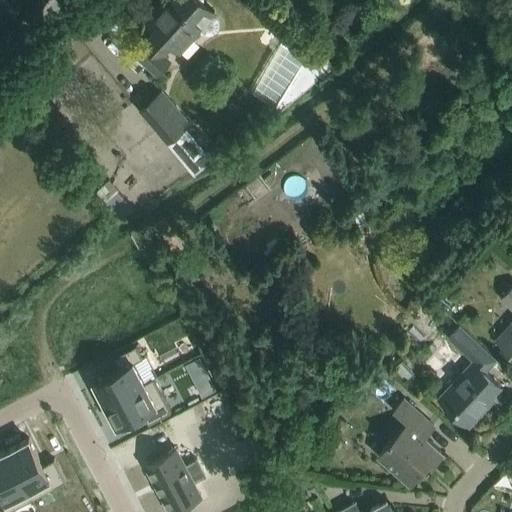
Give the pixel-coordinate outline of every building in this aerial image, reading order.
[(145,38),(134,51),(149,64),(157,71),(168,59),(162,53),(171,43),(179,50),(199,27),(202,30),(205,33),(209,34),(213,33),(216,30),(219,26),(219,23),(218,19),(217,16),(213,13),(214,12),(200,0),(170,0),(149,23),(157,31),(148,41),(145,38)] [(293,22),(251,90),(277,109),(334,62),(293,22)] [(158,93),(140,109),(153,124),(167,141),(167,140),(191,121),(164,89),(158,93)] [(353,214),(356,228),(373,225),(370,211),(353,214)] [(437,273),(422,288),(432,298),(447,283),(437,273)] [(185,275),(171,283),(176,293),(191,284),(185,275)] [(511,284),(501,297),(511,306),(511,321),(496,338),(511,352),(511,284)] [(496,357),(481,343),(459,323),(448,335),(476,358),(475,359),(474,359),(473,360),(439,397),(454,411),(456,408),(470,421),(484,406),(481,404),(499,384),(484,370),(496,357)] [(119,366),(93,380),(105,402),(145,381),(144,380),(153,376),(157,373),(147,353),(142,356),(136,343),(113,355),(119,366)] [(393,367),(404,379),(412,371),(401,359),(393,367)] [(145,381),(105,402),(116,424),(142,410),(148,422),(171,410),(153,376),(144,380),(145,381)] [(210,376),(196,384),(201,394),(215,386),(210,376)] [(433,424),(418,411),(403,398),(393,409),(407,421),(378,453),(409,481),(421,467),(428,460),(431,463),(442,451),(424,435),(433,424)] [(29,437),(7,448),(32,497),(66,479),(54,457),(43,463),(29,437)] [(176,446),(145,462),(170,510),(201,494),(194,479),(206,473),(198,456),(185,463),(176,446)] [(7,448),(0,451),(0,511),(2,511),(32,497),(7,448)] [(296,480),(276,491),(285,506),(305,495),(296,480)] [(361,511),(355,501),(338,511),(335,511),(393,511),(386,499),(362,511),(361,511)]
